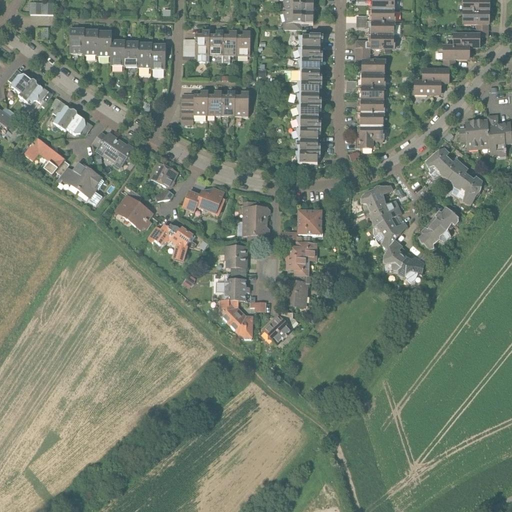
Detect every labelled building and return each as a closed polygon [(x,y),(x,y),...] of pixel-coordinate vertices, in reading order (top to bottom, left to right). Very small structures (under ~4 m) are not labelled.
[(370,0),(370,11),(394,11),(394,0),(370,0)] [(489,13),(488,0),(462,0),(462,14),(489,13)] [(293,2),(293,14),(314,14),(314,2),(293,2)] [(53,6),(30,6),(29,17),(53,17),(53,6)] [(370,11),(370,24),(394,25),(394,11),(370,11)] [(489,27),(489,13),(462,14),(463,27),(489,27)] [(293,14),(293,26),(314,27),(314,14),(293,14)] [(370,24),(370,38),(394,38),(394,25),(370,24)] [(49,31),(36,31),(36,42),(49,42),(49,31)] [(68,56),(82,57),(84,33),(78,33),(70,32),(68,56)] [(82,57),(96,58),(98,34),(90,34),(84,33),(82,57)] [(105,35),(98,34),(96,58),(111,60),(112,44),(113,35),(105,35)] [(479,48),(479,34),(453,35),(453,48),(468,48),(479,48)] [(197,42),(197,58),(210,57),(210,36),(206,36),(197,36),(197,42)] [(210,36),(210,57),(223,57),(223,36),(219,36),(210,36)] [(223,36),(223,57),(237,57),(237,36),(233,36),(223,36)] [(237,36),(237,57),(250,57),(250,36),(247,36),(237,36)] [(300,38),(299,50),(320,50),(321,39),(300,38)] [(370,38),(370,51),(394,51),(394,38),(370,38)] [(196,68),(197,58),(197,42),(183,41),(183,67),(196,68)] [(110,69),(124,70),(126,45),(119,44),(112,44),(111,60),(110,69)] [(124,70),(137,71),(139,46),(132,45),(126,45),(124,70)] [(137,71),(151,72),(153,47),(146,46),(139,46),(137,71)] [(160,47),(153,47),(151,72),(164,73),(166,50),(166,48),(160,47)] [(468,61),(468,48),(453,48),(442,48),(442,61),(468,61)] [(299,50),(299,61),(320,61),(320,50),(299,50)] [(299,61),(299,72),(320,73),(320,61),(299,61)] [(360,61),(360,74),(385,75),(386,63),(360,61)] [(449,84),(449,71),(422,71),(422,84),(438,84),(449,84)] [(299,72),(299,84),(320,84),(320,73),(299,72)] [(360,74),(359,86),(385,88),(385,75),(360,74)] [(9,91),(20,100),(32,84),(21,75),(9,91)] [(47,95),(32,84),(20,100),(35,111),(47,95)] [(299,84),(298,95),(319,96),(320,84),(299,84)] [(438,97),(438,84),(422,84),(412,85),(412,98),(438,97)] [(359,86),(359,99),(384,100),(385,88),(359,86)] [(195,97),(194,118),(208,119),(208,94),(200,94),(195,94),(195,97)] [(208,94),(208,119),(222,119),(222,94),(213,94),(208,94)] [(222,94),(222,119),(235,119),(235,94),(227,94),(222,94)] [(235,94),(235,119),(249,119),(249,94),(241,94),(235,94)] [(298,95),(298,107),(319,107),(319,96),(298,95)] [(194,118),(195,97),(182,97),(181,127),(194,127),(194,118)] [(359,99),(358,111),(384,113),(384,100),(359,99)] [(50,122),(62,132),(75,116),(62,106),(50,122)] [(298,107),(298,118),(319,119),(319,107),(298,107)] [(358,111),(357,124),(383,125),(384,113),(358,111)] [(0,144),(15,124),(0,113),(0,144)] [(88,126),(75,116),(62,132),(66,135),(73,137),(79,137),(88,126)] [(487,118),(487,123),(489,150),(490,157),(498,156),(499,158),(506,158),(505,146),(511,145),(511,138),(510,126),(498,127),(497,118),(496,117),(487,118)] [(298,118),(298,130),(319,130),(319,119),(298,118)] [(487,123),(476,124),(478,148),(478,151),(489,150),(487,123)] [(357,124),(357,136),(382,138),(383,125),(357,124)] [(467,151),(478,151),(478,148),(476,124),(465,125),(465,130),(466,142),(467,151)] [(298,130),(297,141),(318,141),(319,130),(298,130)] [(133,149),(109,134),(107,137),(102,134),(93,146),(99,150),(96,154),(120,170),(133,149)] [(70,166),(37,140),(24,158),(57,183),(59,180),(68,169),(70,166)] [(297,141),(297,152),(318,153),(318,141),(297,141)] [(453,188),(453,189),(451,195),(459,200),(460,199),(461,200),(463,202),(463,203),(462,204),(464,205),(464,204),(468,207),(467,207),(468,207),(469,207),(470,207),(471,206),(477,192),(480,193),(482,185),(482,184),(475,179),(473,182),(465,176),(467,171),(456,161),(452,165),(446,158),(448,155),(443,150),(436,154),(436,156),(427,162),(424,164),(425,165),(427,169),(427,171),(428,170),(429,171),(430,173),(428,174),(433,180),(441,177),(442,179),(444,179),(445,180),(447,181),(450,183),(451,183),(452,184),(452,185),(453,186),(453,187),(453,188)] [(297,152),(297,164),(318,164),(318,153),(297,152)] [(158,163),(147,183),(168,195),(179,176),(158,163)] [(91,202),(104,182),(79,165),(73,173),(65,185),(91,202)] [(68,169),(59,180),(65,185),(73,173),(68,169)] [(363,213),(383,204),(380,198),(388,194),(392,192),(390,187),(385,188),(376,189),(376,192),(365,196),(364,196),(364,197),(363,197),(362,198),(362,199),(361,199),(360,204),(360,205),(360,206),(362,206),(361,209),(363,213)] [(195,208),(217,217),(226,194),(213,188),(210,195),(202,192),(200,196),(195,208)] [(193,215),(195,208),(200,196),(189,192),(182,210),(193,215)] [(156,217),(129,197),(116,215),(142,234),(156,217)] [(383,204),(363,213),(365,218),(369,217),(371,220),(371,222),(398,209),(395,203),(391,205),(391,204),(384,207),(383,204)] [(451,206),(447,210),(453,216),(457,211),(451,206)] [(244,209),(243,224),(265,224),(266,219),(269,217),(269,212),(266,210),(255,210),(244,209)] [(398,209),(371,222),(373,229),(373,236),(375,238),(387,230),(387,229),(393,225),(390,221),(397,217),(401,215),(398,209)] [(438,213),(435,217),(437,220),(427,231),(425,229),(421,233),(423,236),(419,239),(418,239),(418,240),(421,246),(423,246),(428,251),(429,252),(433,251),(433,247),(438,242),(443,245),(451,239),(447,232),(451,225),(455,227),(458,223),(458,221),(458,220),(459,221),(460,220),(458,218),(457,219),(453,216),(447,210),(446,209),(445,209),(445,210),(441,214),(438,213)] [(321,214),(298,213),(298,236),(321,237),(321,214)] [(470,213),(465,218),(470,223),(474,218),(470,213)] [(397,217),(390,221),(393,225),(395,229),(399,228),(404,225),(397,217)] [(161,230),(156,226),(147,239),(160,248),(165,241),(175,247),(171,260),(184,263),(191,238),(164,223),(161,230)] [(265,230),(265,224),(243,224),(243,238),(248,238),(260,238),(265,238),(268,236),(268,232),(265,230)] [(387,230),(375,238),(378,243),(380,242),(382,245),(381,246),(380,247),(386,252),(394,242),(402,233),(406,228),(404,225),(399,228),(395,229),(393,225),(387,229),(387,230)] [(296,235),(281,235),(280,243),(295,243),(296,235)] [(397,273),(407,260),(399,253),(402,249),(394,242),(386,252),(387,252),(388,253),(384,257),(384,258),(383,258),(383,259),(383,260),(384,265),(384,266),(385,266),(385,272),(392,272),(397,273),(397,277),(398,277),(397,273)] [(305,271),(305,261),(310,262),(315,262),(315,245),(295,244),(295,250),(287,250),(287,272),(295,272),(305,272),(305,271)] [(246,270),(246,250),(226,249),(225,262),(231,262),(231,269),(246,270)] [(415,260),(402,249),(399,253),(407,260),(411,262),(415,260)] [(420,253),(416,259),(427,269),(432,263),(420,253)] [(397,273),(398,277),(404,281),(405,280),(410,284),(415,281),(418,275),(421,276),(424,266),(415,260),(411,262),(407,260),(397,273)] [(189,276),(184,285),(192,289),(196,279),(189,276)] [(294,278),(294,285),(306,286),(309,287),(310,278),(308,278),(294,278)] [(225,281),(216,281),(216,294),(225,294),(225,281)] [(245,282),(225,281),(225,294),(224,303),(238,303),(245,304),(245,295),(249,295),(249,290),(245,290),(245,282)] [(294,285),(286,284),(286,285),(285,286),(285,292),(286,293),(285,294),(287,295),(286,299),(285,299),(284,308),(302,309),(303,296),(305,296),(306,286),(294,285)] [(238,303),(224,303),(220,303),(220,316),(238,336),(244,336),(244,341),(251,341),(252,319),(246,319),(238,309),(238,303)] [(266,305),(250,304),(250,309),(255,309),(255,314),(265,314),(266,305)] [(281,315),(280,321),(285,326),(289,322),(292,322),(292,321),(293,315),(281,315)] [(278,318),(263,332),(277,346),(291,333),(291,332),(298,326),(294,321),(292,321),(292,322),(289,322),(285,326),(280,321),(278,318)]
